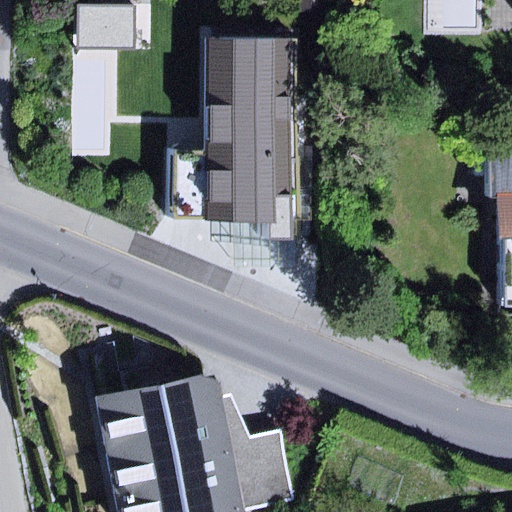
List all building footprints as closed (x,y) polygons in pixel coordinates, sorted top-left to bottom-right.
[(235,218),(296,217),(297,42),(211,42),(211,159),(234,159),(235,218)] [(500,199),(500,312),(511,312),(511,142),(488,142),(488,199),(500,199)] [(296,217),(235,218),(235,260),(297,259),(296,217)] [(96,398),(119,511),(248,511),(248,509),(225,396),(223,384),(200,377),(96,398)] [(231,395),(225,396),(248,509),(294,499),(282,431),(249,437),(231,395)]
